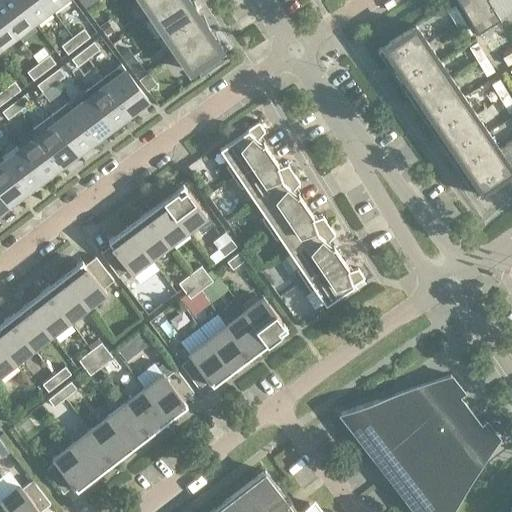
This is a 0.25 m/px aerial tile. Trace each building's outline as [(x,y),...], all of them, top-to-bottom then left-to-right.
[(33,20),(17,0),(0,0),(0,12),(15,33),(33,20)] [(50,7),(44,0),(17,0),(33,20),(50,7)] [(174,0),(140,0),(152,16),(174,0)] [(197,11),(190,0),(174,0),(152,16),(164,34),(197,11)] [(498,17),(487,0),(458,0),(477,30),(498,17)] [(511,7),(511,0),(487,0),(498,17),(499,17),(499,16),(511,7)] [(463,19),(454,4),(447,9),(455,23),(463,19)] [(209,29),(197,11),(164,34),(176,51),(209,29)] [(0,44),(15,33),(0,12),(0,44)] [(471,33),(463,19),(455,23),(464,37),(471,33)] [(106,22),(99,27),(104,33),(110,28),(106,22)] [(377,49),(390,68),(427,42),(415,23),(377,49)] [(83,27),(72,36),(78,44),(90,36),(83,27)] [(222,48),(209,29),(176,51),(189,70),(222,48)] [(78,44),(72,36),(61,44),(67,53),(78,44)] [(99,48),(93,41),(82,49),(88,57),(99,48)] [(485,56),(477,41),(469,46),(478,60),(485,56)] [(440,60),(427,42),(390,68),(402,85),(440,60)] [(128,48),(120,54),(125,60),(133,54),(128,48)] [(88,57),(82,49),(71,58),(77,65),(88,57)] [(511,61),(511,51),(503,57),(507,64),(511,61)] [(49,54),(38,62),(44,70),(55,62),(49,54)] [(133,54),(125,60),(129,67),(137,61),(133,54)] [(494,70),(485,56),(478,60),(486,74),(494,70)] [(452,78),(440,60),(402,85),(414,103),(452,78)] [(44,70),(38,62),(26,71),(33,79),(44,70)] [(65,75),(59,67),(48,75),(53,83),(65,75)] [(148,99),(125,69),(107,82),(130,113),(148,99)] [(53,83),(48,75),(36,84),(42,92),(53,83)] [(464,96),(452,78),(414,103),(426,121),(464,96)] [(507,93),(499,78),(491,83),(500,97),(507,93)] [(14,80),(3,89),(9,97),(20,88),(14,80)] [(130,113),(107,82),(89,95),(112,125),(128,112),(128,113),(130,113)] [(0,103),(9,97),(3,89),(0,90),(0,103)] [(30,101),(24,93),(13,102),(19,110),(30,101)] [(511,109),(511,100),(507,93),(500,97),(509,111),(511,109)] [(112,125),(89,95),(72,108),(94,138),(112,125)] [(476,113),(464,96),(426,121),(438,139),(476,113)] [(19,110),(13,102),(2,110),(7,118),(19,110)] [(94,138),(72,108),(55,121),(77,151),(94,138)] [(488,131),(476,113),(438,139),(450,157),(488,131)] [(77,151),(55,121),(37,134),(59,164),(77,151)] [(226,165),(233,176),(270,151),(263,140),(262,141),(258,138),(265,130),(258,121),(219,147),(230,163),(226,165)] [(500,149),(499,148),(488,131),(450,157),(463,175),(500,149)] [(59,164),(37,134),(20,147),(42,177),(59,164)] [(511,138),(499,148),(500,149),(463,175),(475,194),(493,181),(497,187),(511,176),(511,138)] [(42,177),(20,147),(3,160),(25,190),(42,177)] [(278,162),(270,151),(233,176),(240,187),(244,184),(255,199),(294,173),(288,164),(278,167),(276,163),(278,162)] [(25,190),(3,160),(0,162),(0,192),(7,203),(25,190)] [(300,182),(294,173),(255,199),(265,214),(261,217),(268,228),(305,203),(298,192),(297,192),(293,189),(300,182)] [(182,183),(163,198),(187,229),(206,215),(182,183)] [(187,229),(163,198),(145,211),(169,243),(187,229)] [(313,214),(305,203),(268,228),(275,239),(280,236),(290,251),(329,224),(323,216),(313,219),(312,214),(313,214)] [(169,243),(145,211),(127,225),(151,257),(169,243)] [(335,233),(329,224),(290,251),(300,266),(296,269),(303,280),(340,254),(333,243),(332,244),(328,241),(335,233)] [(151,257),(127,225),(108,239),(111,244),(100,251),(118,275),(129,267),(131,271),(151,257)] [(236,245),(231,238),(218,248),(223,255),(236,245)] [(253,239),(245,245),(250,252),(259,247),(253,239)] [(240,250),(227,260),(232,268),(245,258),(240,250)] [(348,265),(340,254),(303,280),(310,290),(315,288),(325,303),(354,284),(364,277),(358,267),(348,270),(347,266),(348,265)] [(113,279),(95,256),(85,264),(81,259),(63,274),(87,305),(106,291),(103,287),(113,279)] [(201,264),(189,273),(195,281),(207,272),(201,264)] [(212,279),(207,272),(195,281),(201,288),(212,279)] [(195,281),(189,273),(178,282),(184,290),(195,281)] [(87,305),(63,274),(45,288),(69,319),(87,305)] [(201,288),(195,281),(184,290),(190,297),(201,288)] [(69,319),(45,288),(26,302),(51,333),(69,319)] [(263,295),(244,310),(268,342),(287,327),(263,295)] [(51,333),(26,302),(8,316),(33,347),(51,333)] [(268,342),(244,310),(226,323),(249,355),(268,342)] [(33,347),(8,316),(0,322),(0,342),(15,361),(33,347)] [(249,355),(226,323),(207,337),(231,369),(249,355)] [(231,369),(207,337),(188,351),(191,355),(180,363),(198,387),(209,379),(212,383),(231,369)] [(101,341),(89,350),(95,357),(107,349),(101,341)] [(0,372),(15,361),(0,342),(0,372)] [(122,342),(116,346),(125,358),(131,353),(122,342)] [(112,356),(107,349),(95,357),(101,365),(112,356)] [(95,357),(89,350),(78,359),(84,366),(95,357)] [(101,365),(95,357),(84,366),(90,374),(101,365)] [(65,365),(53,374),(59,381),(71,373),(65,365)] [(162,372),(143,386),(168,418),(186,403),(183,399),(194,391),(176,367),(165,375),(162,372)] [(59,381),(53,374),(42,383),(48,390),(59,381)] [(450,374),(395,392),(340,411),(387,473),(470,409),(463,401),(460,403),(456,397),(463,391),(450,374)] [(76,388),(70,380),(59,389),(65,397),(76,388)] [(168,418),(143,386),(125,400),(149,432),(168,418)] [(65,397),(59,389),(48,398),(53,406),(65,397)] [(149,432),(125,400),(107,414),(131,446),(149,432)] [(476,417),(470,409),(387,473),(417,511),(449,511),(499,437),(485,420),(478,426),(473,420),(476,417)] [(131,446),(107,414),(89,428),(113,460),(131,446)] [(113,460),(89,428),(71,442),(95,474),(113,460)] [(9,450),(0,438),(0,455),(1,456),(9,450)] [(95,474),(71,442),(52,457),(55,461),(45,469),(63,492),(73,484),(76,488),(95,474)] [(331,511),(330,511),(327,510),(325,509),(322,509),(320,510),(318,510),(317,511),(315,511),(308,502),(296,511),(264,470),(209,511),(331,511)] [(50,502),(32,478),(21,486),(19,483),(0,496),(0,497),(11,511),(41,511),(40,510),(50,502)] [(11,511),(0,497),(0,511),(11,511)]
